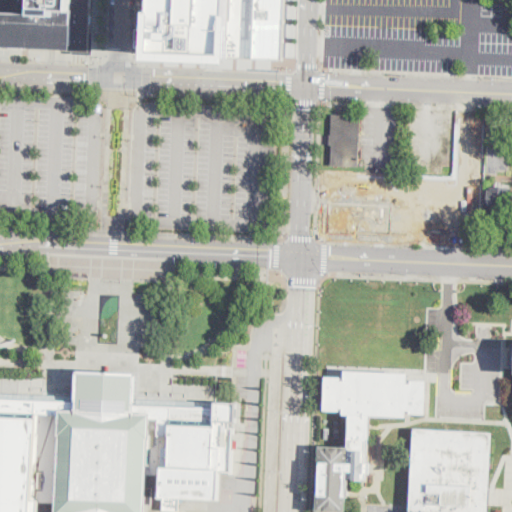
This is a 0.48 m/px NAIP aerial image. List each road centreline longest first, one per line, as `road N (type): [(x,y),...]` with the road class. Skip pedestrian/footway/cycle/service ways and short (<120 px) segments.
road 1 (secondary): [(287,511),(300,255)]
road 2 (secondary): [(300,255),(511,265)]
road 3 (secondary): [(511,93),(304,86)]
road 4 (secondary): [(114,248),(300,255)]
road 5 (secondary): [(304,86),(120,77)]
road 6 (secondary): [(300,255),(304,86)]
road 7 (secondary): [(120,77),(0,72)]
